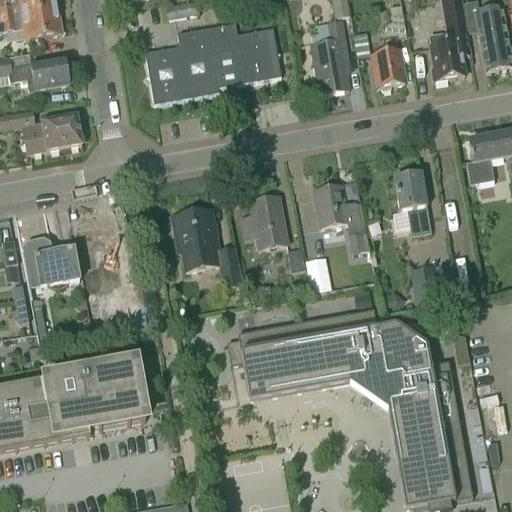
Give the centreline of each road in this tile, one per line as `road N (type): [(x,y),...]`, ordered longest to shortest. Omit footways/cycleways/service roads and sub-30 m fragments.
road 1 (residential): [(117,172),(511,103)]
road 2 (residential): [(117,172),(88,0)]
